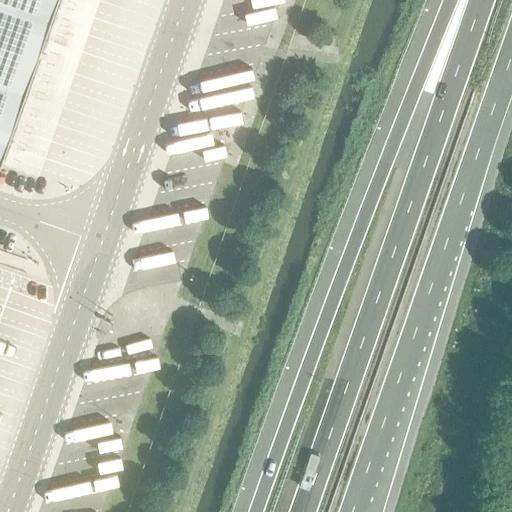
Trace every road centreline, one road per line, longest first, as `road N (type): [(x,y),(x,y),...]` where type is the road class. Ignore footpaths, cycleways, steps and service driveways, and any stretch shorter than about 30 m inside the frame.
road 1 (motorway): [(449,0),(256,511)]
road 2 (motorway): [(480,0),(300,511)]
road 3 (unclassified): [(7,511),(184,0)]
road 4 (motorway): [(351,511),(511,48)]
